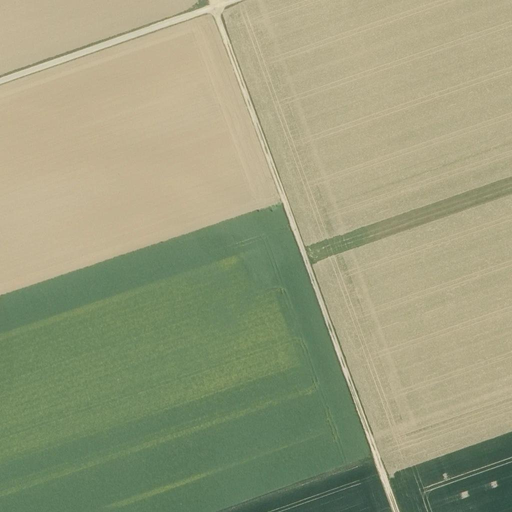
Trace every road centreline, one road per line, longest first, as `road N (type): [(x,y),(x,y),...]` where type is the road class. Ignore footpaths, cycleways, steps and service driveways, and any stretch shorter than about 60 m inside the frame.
road 1 (track): [(398,511),(214,0)]
road 2 (track): [(0,83),(241,0)]
